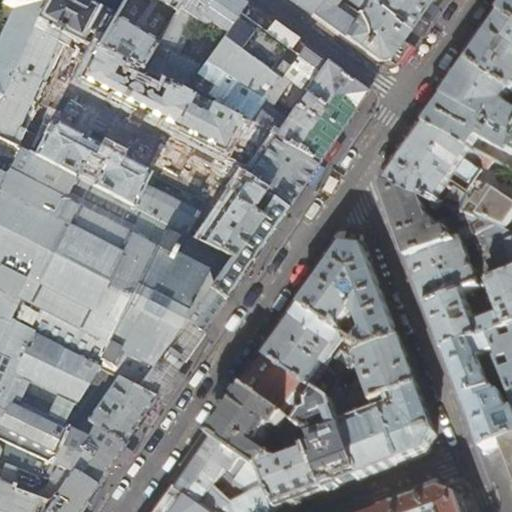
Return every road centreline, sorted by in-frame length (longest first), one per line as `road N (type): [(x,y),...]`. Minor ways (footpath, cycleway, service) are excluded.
road 1 (residential): [(472,460),(357,171)]
road 2 (residential): [(267,0),(405,102)]
road 3 (residential): [(472,460),(334,511)]
road 4 (residential): [(405,102),(476,0)]
